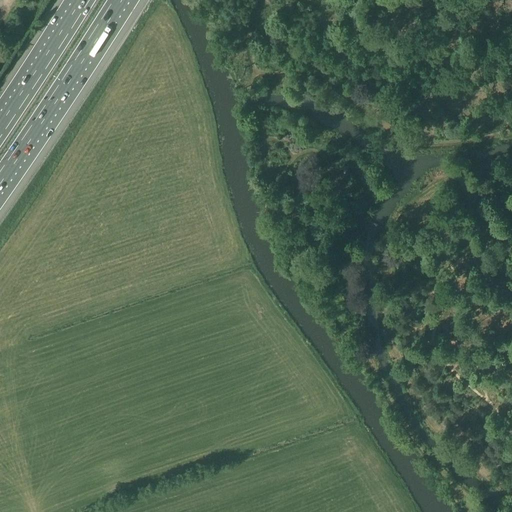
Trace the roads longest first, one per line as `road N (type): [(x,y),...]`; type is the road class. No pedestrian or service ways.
road 1 (motorway): [(0,179),(118,0)]
road 2 (motorway): [(85,0),(0,130)]
